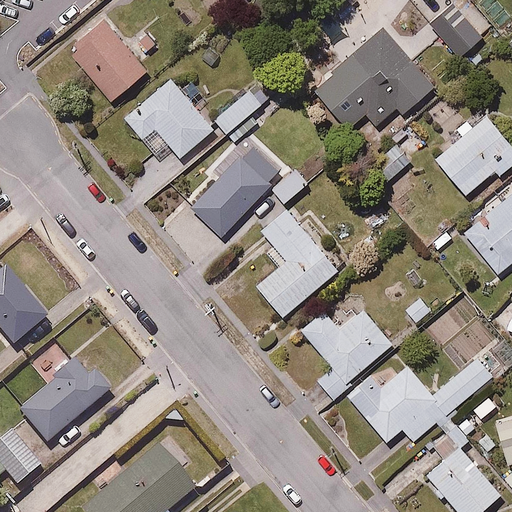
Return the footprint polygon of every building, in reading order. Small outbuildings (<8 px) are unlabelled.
[(0,0),(0,32),(34,0),(55,0),(64,10),(74,0),(0,0)] [(459,57),(487,34),(459,0),(448,0),(431,14),(420,1),(401,16),(416,34),(431,22),(459,57)] [(508,41),(511,37),(511,9),(504,0),(494,0),(482,11),(508,41)] [(151,64),(106,8),(65,41),(110,97),(151,64)] [(434,83),(384,25),(315,85),(346,121),(362,107),(374,122),(396,103),(402,110),(434,83)] [(175,69),(123,112),(158,153),(171,143),(182,156),(221,123),(213,114),(175,69)] [(275,91),(260,74),(213,114),(221,123),(227,131),(275,91)] [(462,115),(441,91),(416,113),(437,137),(444,131),(462,115)] [(499,179),(511,167),(511,151),(476,110),(460,124),(442,140),(450,148),(434,162),(465,198),(493,173),(499,179)] [(415,157),(396,138),(368,164),(387,184),(415,157)] [(273,181),(242,148),(187,198),(218,232),(273,181)] [(282,198),(308,176),(298,164),(272,186),(282,198)] [(511,257),(511,191),(460,233),(492,274),(511,257)] [(340,261),(289,204),(263,227),(272,237),(265,243),(277,257),(256,276),(285,309),(340,261)] [(378,241),(367,228),(339,251),(350,265),(378,241)] [(478,269),(451,237),(434,251),(460,284),(478,269)] [(50,312),(5,259),(0,263),(0,327),(13,343),(50,312)] [(437,303),(424,286),(399,305),(412,322),(437,303)] [(511,294),(496,310),(511,327),(511,294)] [(391,337),(361,299),(338,316),(326,300),(299,321),(328,358),(314,369),(334,394),(349,382),(343,374),(391,337)] [(430,421),(445,408),(501,360),(485,342),(432,387),(405,356),(379,378),(372,369),(347,389),(387,436),(402,423),(413,435),(430,421)] [(32,365),(46,380),(19,406),(51,439),(110,383),(87,359),(77,368),(54,343),(32,365)] [(500,402),(488,389),(473,404),(485,417),(500,402)] [(445,408),(430,421),(436,428),(418,445),(426,454),(416,463),(462,511),(477,511),(504,487),(462,441),(478,426),(464,412),(456,420),(445,408)] [(511,414),(494,420),(505,461),(511,458),(511,414)] [(49,457),(21,419),(0,434),(0,454),(18,479),(49,457)] [(169,428),(81,501),(90,511),(162,511),(196,484),(182,468),(194,458),(169,428)] [(511,468),(502,477),(511,488),(511,468)]
